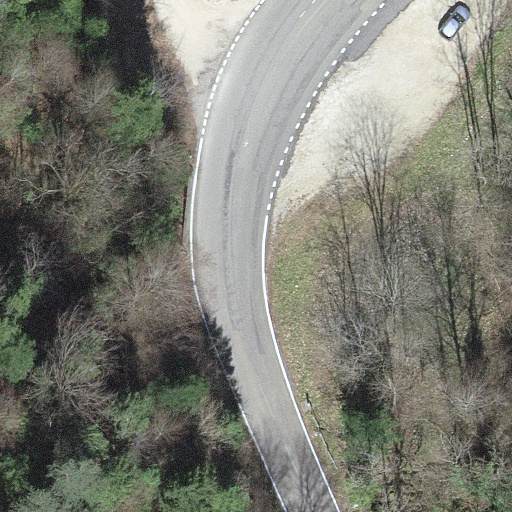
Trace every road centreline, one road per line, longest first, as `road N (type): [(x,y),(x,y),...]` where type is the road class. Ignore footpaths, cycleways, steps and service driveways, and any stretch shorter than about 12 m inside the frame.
road 1 (secondary): [(320,0),(259,96),(236,168),(227,248),(257,387),(311,511)]
road 2 (track): [(174,0),(199,46),(259,96)]
